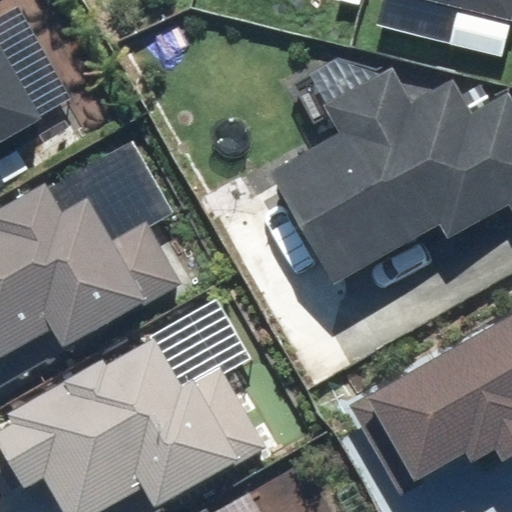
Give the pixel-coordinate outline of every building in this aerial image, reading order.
[(511,0),(423,0),(511,19),(511,0)] [(0,149),(56,120),(0,17),(0,149)] [(347,132),(278,169),(341,286),(448,226),(456,240),(511,210),(511,95),(481,112),(463,78),(422,100),(403,63),(330,102),(347,132)] [(70,348),(191,285),(157,220),(124,237),(101,194),(74,208),(61,182),(0,213),(0,363),(61,332),(70,348)] [(511,313),(355,407),(371,434),(394,421),(430,481),(475,455),(480,463),(505,448),(511,460),(511,313)] [(24,420),(3,431),(32,489),(57,477),(74,511),(106,511),(157,487),(165,503),(274,449),(231,363),(191,382),(169,338),(120,362),(117,356),(17,406),(24,420)]
